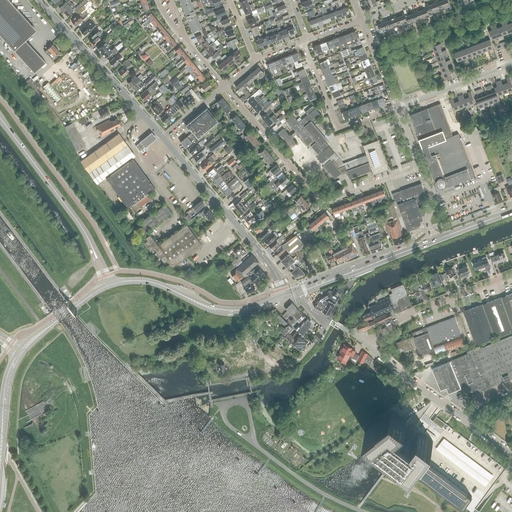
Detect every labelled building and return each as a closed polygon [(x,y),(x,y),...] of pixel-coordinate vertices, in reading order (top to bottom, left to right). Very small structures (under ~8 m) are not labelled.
[(0,0),(0,34),(34,72),(45,62),(22,36),(33,26),(9,0),(0,0)] [(59,7),(63,11),(71,3),(70,1),(68,0),(63,0),(65,2),(59,7)] [(89,0),(88,0),(87,1),(85,0),(84,0),(74,10),(78,14),(71,20),(75,25),(82,19),(80,16),(84,12),(87,15),(89,13),(90,15),(95,10),(93,8),(91,10),(89,8),(93,4),(89,0)] [(312,3),(317,0),(316,0),(308,0),(302,2),(305,9),(313,6),(312,3)] [(338,3),(343,15),(349,13),(347,7),(343,9),(341,3),(345,2),(343,0),(339,0),(337,1),(338,3)] [(438,0),(437,0),(436,1),(440,10),(443,9),(444,13),(446,12),(442,0),(439,2),(438,0)] [(443,0),(442,0),(446,12),(449,11),(447,7),(450,6),(448,0),(443,0)] [(436,11),(440,10),(436,1),(434,1),(434,3),(431,4),(436,16),(438,15),(436,11)] [(141,4),(143,9),(140,10),(140,12),(144,11),(144,10),(149,8),(146,2),(141,4)] [(181,6),(187,19),(196,16),(191,2),(181,6)] [(72,4),(71,3),(63,11),(67,16),(75,8),(74,6),(75,6),(73,3),(72,4)] [(336,18),(343,15),(338,3),(336,4),(338,10),(334,12),(336,18)] [(285,4),(278,7),(276,8),(277,11),(275,12),(275,13),(273,13),(275,18),(277,17),(281,16),(280,12),(287,9),(285,4)] [(425,5),(426,7),(429,14),(432,13),(433,17),(436,16),(431,4),(428,6),(427,4),(425,5)] [(249,5),(242,8),(245,14),(255,10),(254,8),(250,9),(249,5)] [(328,14),(330,20),(336,18),(334,12),(333,9),(331,5),(329,6),(330,10),(331,10),(332,13),(328,14)] [(325,15),(322,16),(321,17),(324,22),(330,20),(328,14),(327,14),(325,7),(323,8),(325,15)] [(424,9),(421,10),(426,22),(428,21),(426,17),(430,16),(429,14),(426,7),(424,7),(424,9)] [(214,12),(217,20),(220,19),(221,18),(220,16),(226,13),(224,8),(214,12)] [(313,20),(309,21),(311,27),(318,25),(315,19),(312,10),(308,12),(307,12),(308,15),(309,15),(310,18),(312,17),(313,20)] [(318,15),(319,17),(315,19),(318,25),(324,22),(321,17),(322,16),(321,14),(320,14),(319,10),(317,11),(318,15)] [(417,10),(415,11),(419,20),(422,19),(424,23),(426,22),(421,10),(418,12),(417,10)] [(414,13),(411,14),(415,26),(417,25),(416,21),(419,20),(415,11),(413,11),(414,13)] [(148,24),(150,22),(150,21),(154,18),(150,13),(146,16),(149,20),(146,22),(148,24)] [(402,15),(399,17),(404,28),(406,27),(404,23),(407,22),(405,15),(404,13),(402,14),(402,15)] [(415,26),(411,14),(407,16),(407,14),(405,15),(407,22),(408,24),(411,23),(413,27),(415,26)] [(192,33),(201,29),(196,16),(187,19),(192,33)] [(256,22),(259,20),(257,16),(247,20),(249,26),(256,23),(256,22)] [(396,16),(393,17),(397,26),(400,25),(401,29),(404,28),(399,17),(396,18),(396,16)] [(392,19),(389,21),(393,32),(395,31),(394,27),(397,26),(393,17),(391,18),(392,19)] [(152,29),(155,27),(154,27),(159,23),(154,18),(150,21),(150,22),(153,25),(150,27),(152,29)] [(220,19),(217,20),(210,23),(211,26),(217,24),(217,25),(219,24),(220,27),(222,26),(223,27),(230,24),(228,18),(221,21),(220,19)] [(84,35),(95,25),(90,20),(80,30),(84,35)] [(385,20),(383,21),(386,30),(389,29),(391,33),(393,32),(389,21),(386,22),(385,20)] [(511,32),(511,27),(510,23),(508,24),(506,20),(503,21),(508,33),(511,32)] [(277,27),(273,29),(275,33),(274,33),(277,40),(283,37),(280,31),(281,31),(277,21),(275,21),(277,27)] [(381,32),(386,30),(383,21),(380,22),(381,23),(378,25),(380,30),(378,30),(379,35),(382,34),(381,32)] [(508,33),(503,21),(501,22),(502,26),(500,27),(503,35),(508,33)] [(113,22),(108,26),(112,31),(117,27),(113,22)] [(291,27),(288,28),(287,29),(289,35),(296,33),(293,26),(291,22),(289,23),(291,27)] [(163,28),(159,23),(154,27),(155,27),(157,30),(155,32),(156,34),(159,32),(158,32),(163,28)] [(285,29),(281,31),(280,31),(283,37),(289,35),(287,29),(288,28),(286,24),(284,25),(285,29)] [(503,35),(500,27),(497,28),(495,24),(493,25),(498,37),(503,35)] [(498,37),(493,25),(490,26),(492,30),(489,31),(492,40),(498,37)] [(161,39),(163,37),(167,33),(163,28),(158,32),(159,32),(162,35),(159,37),(161,39)] [(227,37),(234,34),(232,28),(225,31),(224,29),(216,32),(217,35),(222,33),(224,37),(227,36),(227,37)] [(267,31),(269,35),(268,36),(270,42),(277,40),(274,33),(275,33),(273,29),(273,28),(267,30),(267,31)] [(100,38),(98,35),(101,33),(99,30),(98,31),(97,29),(94,32),(95,33),(89,39),(93,44),(100,38)] [(200,44),(205,49),(210,45),(209,44),(212,42),(209,39),(212,37),(209,33),(206,34),(206,33),(207,33),(205,29),(201,31),(204,38),(203,39),(201,34),(195,36),(197,41),(198,41),(199,44),(200,44)] [(260,30),(258,31),(260,34),(261,33),(263,38),(262,38),(264,44),(270,42),(268,36),(269,35),(267,31),(265,32),(267,36),(263,38),(260,30)] [(258,47),(264,44),(262,38),(263,38),(261,33),(260,34),(258,31),(253,33),(254,36),(259,34),(260,39),(256,41),(258,47)] [(356,31),(349,33),(352,39),(356,38),(357,41),(355,42),(357,46),(361,44),(358,37),(356,31)] [(165,44),(167,42),(171,38),(167,33),(163,37),(166,40),(163,43),(165,44)] [(355,45),(352,39),(349,33),(343,35),(346,42),(346,41),(350,40),(352,46),(355,45)] [(48,35),(38,45),(40,47),(50,37),(48,35)] [(343,35),(338,38),(340,44),(341,44),(344,42),(347,48),(349,47),(346,41),(346,42),(343,35)] [(97,49),(101,53),(108,47),(111,45),(108,42),(109,41),(106,37),(101,41),(103,43),(97,49)] [(176,43),(171,38),(167,42),(169,45),(164,49),(167,51),(172,47),(176,43)] [(338,38),(332,40),(334,46),(335,46),(339,44),(341,50),(343,49),(341,44),(340,44),(338,38)] [(234,60),(236,59),(241,55),(236,50),(233,43),(236,42),(235,39),(226,43),(227,45),(225,45),(223,46),(224,48),(231,45),(234,52),(230,55),(234,60)] [(484,40),(484,41),(488,50),(493,48),(490,39),(487,40),(486,39),(484,40)] [(336,50),(335,46),(334,46),(332,40),(326,42),(328,48),(329,48),(333,47),(334,51),(336,50)] [(483,52),(488,50),(484,41),(482,42),(481,41),(479,41),(479,43),(483,52)] [(205,49),(209,54),(214,50),(211,46),(214,44),(212,42),(209,44),(210,45),(205,49)] [(326,42),(320,44),(322,50),(323,50),(327,49),(328,53),(329,55),(331,54),(329,48),(328,48),(326,42)] [(433,52),(441,49),(440,46),(444,45),(443,42),(431,46),(433,52)] [(478,54),(483,52),(479,43),(477,44),(476,42),(474,43),(474,45),(478,54)] [(108,47),(101,53),(105,58),(111,52),(113,54),(117,51),(123,46),(120,43),(115,47),(114,46),(110,50),(108,47)] [(43,53),(46,55),(50,51),(55,56),(59,52),(52,44),(48,48),(43,53)] [(325,56),(323,50),(322,50),(320,44),(314,46),(317,53),(321,51),(322,54),(318,56),(319,59),(325,56)] [(468,45),(469,47),(473,56),(478,54),(474,45),(472,46),(471,44),(468,45)] [(123,46),(117,51),(120,54),(126,49),(123,46)] [(357,51),(358,54),(359,55),(365,53),(363,46),(357,49),(356,49),(352,50),(353,53),(357,51)] [(468,58),(473,56),(469,47),(467,48),(466,46),(463,47),(464,49),(468,58)] [(179,56),(183,52),(179,47),(174,50),(178,54),(175,56),(176,58),(179,56)] [(458,49),(459,51),(462,60),(468,58),(464,49),(461,50),(461,48),(458,49)] [(457,62),(462,60),(459,51),(456,52),(456,50),(453,51),(457,62)] [(181,63),(183,61),(188,57),(183,52),(179,56),(182,59),(179,61),(181,63)] [(219,58),(221,56),(218,53),(217,52),(211,56),(215,61),(219,58)] [(435,57),(437,62),(445,59),(444,57),(448,55),(447,52),(435,57)] [(117,60),(120,58),(121,56),(118,53),(114,57),(109,62),(113,67),(114,66),(115,66),(117,64),(116,64),(119,62),(117,60)] [(293,61),(295,66),(294,66),(295,68),(302,66),(301,62),(298,64),(297,60),(300,59),(297,53),(291,55),(294,61),(293,61)] [(361,61),(368,58),(365,53),(359,55),(358,54),(354,56),(355,58),(359,56),(361,60),(361,61)] [(224,60),(228,65),(234,60),(230,55),(224,60)] [(291,55),(285,57),(288,63),(287,63),(290,70),(293,69),(292,66),(291,67),(289,63),(293,61),(294,61),(291,55)] [(225,68),(227,67),(228,65),(224,60),(221,56),(219,58),(222,62),(218,66),(222,71),(222,70),(223,71),(226,69),(225,68)] [(185,68),(188,66),(192,62),(188,57),(183,61),(186,64),(184,66),(185,68)] [(283,65),(287,63),(288,63),(285,57),(279,59),(282,65),(281,66),(284,73),(286,72),(283,65)] [(362,62),(363,66),(363,67),(370,64),(368,58),(361,61),(361,60),(357,62),(357,63),(357,64),(362,62)] [(279,59),(274,61),(276,68),(275,68),(278,75),(280,74),(278,67),(281,66),(282,65),(279,59)] [(332,63),(330,64),(328,59),(320,63),(322,68),(328,66),(329,67),(333,65),(332,63)] [(126,68),(130,63),(127,60),(122,64),(124,67),(118,72),(123,77),(129,71),(126,68)] [(272,69),(275,68),(276,68),(274,61),(268,64),(269,66),(270,69),(269,70),(271,75),(273,74),(272,69)] [(189,73),(190,73),(192,71),(196,67),(192,62),(188,66),(191,69),(188,72),(189,73)] [(372,70),(370,64),(363,67),(363,66),(359,68),(360,69),(364,68),(365,71),(366,73),(372,70)] [(439,67),(442,74),(452,70),(451,68),(448,68),(447,64),(439,67)] [(331,72),(331,73),(335,71),(335,69),(330,70),(329,67),(328,66),(322,68),(324,74),(331,72)] [(194,78),(196,76),(200,72),(196,67),(192,71),(190,73),(193,76),(192,77),(194,78)] [(258,76),(257,76),(259,78),(264,74),(258,67),(254,71),(258,76)] [(298,73),(300,76),(300,77),(306,74),(304,68),(298,71),(293,72),(294,75),(298,73)] [(366,74),(368,77),(368,78),(375,75),(372,70),(366,73),(365,71),(361,73),(362,75),(366,74)] [(452,70),(442,74),(444,81),(452,78),(450,73),(452,72),(452,70)] [(258,76),(254,71),(249,75),(253,80),(257,76),(258,76)] [(205,77),(200,72),(196,76),(199,80),(197,82),(198,83),(201,81),(205,77)] [(333,77),(333,78),(338,76),(337,74),(333,76),(331,73),(331,72),(324,74),(327,80),(333,77)] [(128,83),(131,87),(138,80),(142,77),(140,74),(136,78),(134,75),(131,78),(132,79),(128,83)] [(298,79),(299,83),(302,82),(302,83),(309,80),(306,74),(300,77),(300,76),(295,78),(296,80),(298,79)] [(53,85),(62,77),(60,75),(52,83),(53,85)] [(152,75),(144,83),(146,85),(154,78),(152,75)] [(253,80),(249,75),(244,79),(248,83),(253,80)] [(377,81),(375,75),(368,78),(368,77),(364,79),(365,81),(369,79),(371,84),(377,81)] [(333,77),(327,80),(329,86),(335,83),(336,84),(340,82),(339,80),(335,82),(333,78),(333,77)] [(248,83),(244,79),(240,83),(244,87),(246,85),(252,93),(254,91),(248,83)] [(143,85),(138,80),(131,87),(135,90),(139,86),(140,87),(143,85)] [(305,89),(311,86),(309,80),(302,83),(302,82),(299,83),(298,84),(300,89),(304,88),(305,89)] [(498,81),(503,94),(508,92),(505,83),(502,84),(501,80),(498,81)] [(155,92),(153,89),(158,85),(155,81),(139,95),(144,101),(150,95),(151,96),(155,92)] [(498,96),(503,94),(498,81),(496,82),(497,86),(494,87),(496,91),(498,96)] [(56,102),(62,97),(48,82),(42,87),(56,102)] [(204,91),(210,86),(207,82),(201,87),(199,89),(201,92),(204,90),(204,91)] [(329,86),(331,92),(338,89),(338,90),(343,88),(342,86),(341,86),(340,82),(336,84),(335,83),(329,86)] [(239,91),(241,90),(245,95),(243,96),(245,99),(250,95),(248,92),(244,87),(240,83),(235,87),(239,91)] [(163,84),(158,88),(163,94),(168,89),(163,84)] [(305,90),(307,93),(307,94),(314,92),(311,86),(305,89),(304,88),(300,89),(301,91),(305,90)] [(338,89),(331,92),(334,97),(340,95),(345,94),(344,91),(340,93),(338,90),(338,89)] [(499,100),(498,96),(496,91),(493,92),(493,91),(490,92),(491,93),(494,102),(499,100)] [(188,96),(186,98),(190,103),(194,100),(190,95),(191,94),(188,92),(186,94),(188,96)] [(307,94),(307,93),(302,95),(303,97),(308,95),(309,100),(316,98),(314,92),(307,94)] [(475,103),(471,92),(468,93),(469,97),(467,98),(470,105),(475,103)] [(182,105),(178,100),(177,99),(176,96),(174,93),(171,96),(176,101),(175,102),(179,107),(182,105)] [(377,100),(379,106),(385,104),(382,98),(383,97),(381,93),(376,95),(378,99),(377,100)] [(494,102),(491,93),(488,94),(488,93),(485,94),(486,95),(489,104),(494,102)] [(248,102),(252,107),(262,99),(261,97),(260,98),(257,94),(248,102)] [(489,104),(486,95),(483,96),(483,94),(480,95),(481,97),(484,106),(489,104)] [(378,99),(376,95),(374,96),(374,97),(370,98),(372,102),(371,102),(373,108),(379,106),(377,100),(378,99)] [(470,105),(467,98),(464,99),(463,95),(460,96),(464,107),(470,105)] [(164,112),(165,113),(160,118),(164,123),(170,118),(169,117),(180,108),(175,103),(176,102),(171,96),(166,101),(171,106),(164,112)] [(484,106),(481,97),(478,98),(477,96),(475,97),(479,108),(484,106)] [(186,107),(190,103),(186,98),(183,100),(181,97),(179,100),(181,103),(182,102),(186,107)] [(216,102),(221,107),(226,103),(221,97),(216,102)] [(372,102),(370,98),(370,97),(368,98),(369,102),(366,104),(365,104),(367,110),(373,108),(371,102),(372,102)] [(459,109),(457,101),(454,102),(453,98),(450,99),(454,111),(459,109)] [(262,99),(252,107),(256,112),(261,108),(263,111),(271,104),(269,101),(264,105),(262,102),(264,101),(262,99)] [(359,106),(361,112),(367,110),(365,104),(366,104),(364,99),(362,100),(364,104),(360,106),(359,106)] [(162,109),(157,103),(156,101),(152,104),(154,106),(151,108),(156,114),(162,109)] [(353,108),(356,115),(361,112),(359,106),(360,106),(358,101),(356,102),(358,107),(354,108),(353,108)] [(231,108),(226,103),(221,107),(224,111),(223,112),(224,114),(226,113),(231,108)] [(458,133),(452,136),(440,103),(427,108),(424,109),(410,115),(416,133),(417,133),(419,139),(419,140),(422,149),(423,148),(426,157),(435,182),(436,182),(436,183),(436,184),(437,185),(438,186),(439,187),(440,187),(441,188),(442,188),(442,187),(443,187),(444,187),(445,186),(446,187),(465,179),(468,178),(474,176),(471,167),(458,133)] [(261,118),(265,122),(273,114),(274,113),(270,109),(273,106),(271,104),(263,111),(266,114),(261,118)] [(347,110),(350,117),(356,115),(353,108),(354,108),(353,104),(350,104),(352,109),(348,110),(347,110)] [(292,115),(286,120),(295,131),(289,136),(283,128),(278,133),(290,148),(296,143),(291,138),(297,133),(296,133),(311,121),(313,119),(314,120),(320,115),(312,105),(305,112),(307,115),(301,120),(298,122),(296,120),(292,115)] [(345,106),(346,111),(341,113),(344,119),(350,117),(347,110),(348,110),(347,106),(345,106)] [(101,117),(109,112),(106,107),(101,109),(100,109),(92,113),(94,116),(99,114),(101,117)] [(185,125),(189,130),(190,129),(192,132),(187,136),(186,137),(180,142),(185,147),(191,142),(194,140),(196,142),(219,122),(206,107),(185,125)] [(231,119),(235,124),(240,120),(236,114),(231,119)] [(275,117),(273,114),(265,122),(268,126),(273,122),(273,123),(276,120),(274,117),(275,117)] [(84,117),(79,120),(82,125),(87,122),(84,117)] [(114,129),(121,126),(117,118),(110,121),(109,120),(96,126),(101,137),(115,130),(114,129)] [(240,120),(235,124),(238,128),(237,128),(239,130),(236,132),(238,134),(241,132),(239,130),(245,125),(240,120)] [(326,140),(311,121),(296,133),(297,133),(307,146),(308,147),(307,148),(314,156),(315,155),(316,156),(323,165),(324,165),(334,178),(339,174),(341,174),(343,173),(344,172),(346,172),(349,178),(367,172),(371,170),(373,174),(373,175),(388,169),(388,170),(388,169),(387,166),(377,141),(378,140),(377,140),(362,146),(363,146),(366,155),(358,158),(343,164),(328,146),(324,142),(326,140)] [(77,151),(85,147),(72,122),(64,126),(77,151)] [(152,131),(140,140),(145,146),(157,137),(152,131)] [(245,135),(245,136),(244,136),(242,134),(240,136),(242,139),(244,137),(246,139),(247,138),(249,141),(255,137),(250,131),(245,135)] [(89,173),(127,145),(119,134),(81,161),(89,173)] [(215,138),(212,136),(203,144),(205,147),(215,138)] [(259,143),(255,137),(249,141),(252,145),(251,146),(253,147),(251,149),(253,152),(255,149),(254,147),(259,143)] [(221,139),(210,149),(213,153),(225,143),(221,139)] [(201,148),(200,146),(204,143),(203,141),(201,141),(198,144),(196,142),(188,148),(189,150),(188,151),(191,154),(192,153),(193,154),(201,148)] [(144,147),(140,142),(136,146),(140,151),(144,147)] [(234,148),(231,143),(226,147),(230,152),(234,148)] [(138,200),(155,188),(133,158),(135,156),(127,145),(89,173),(97,184),(106,178),(128,208),(131,205),(138,200)] [(261,155),(264,158),(269,154),(264,148),(259,153),(258,153),(257,151),(254,153),(256,155),(258,154),(260,156),(261,155)] [(197,163),(205,157),(201,151),(193,158),(197,163)] [(212,165),(211,163),(214,160),(216,158),(213,154),(208,158),(200,165),(204,170),(209,166),(210,167),(212,165)] [(269,154),(264,158),(267,161),(265,162),(267,164),(265,166),(264,167),(266,169),(267,168),(267,169),(270,166),(268,164),(274,159),(269,154)] [(229,166),(235,161),(233,158),(227,163),(229,166)] [(267,179),(270,182),(276,177),(274,174),(280,169),(276,164),(270,170),(267,172),(271,176),(267,179)] [(210,177),(222,167),(221,165),(215,169),(213,167),(207,173),(210,177)] [(213,180),(220,175),(218,173),(223,169),(222,167),(210,177),(213,180)] [(220,175),(213,180),(216,184),(231,172),(229,170),(221,177),(220,175)] [(231,172),(216,184),(219,188),(226,182),(224,180),(232,174),(231,172)] [(504,181),(502,174),(496,177),(499,183),(504,181)] [(276,177),(270,182),(268,184),(273,189),(280,183),(282,185),(289,180),(285,175),(279,180),(276,177)] [(226,182),(219,188),(222,192),(237,179),(235,178),(227,184),(226,182)] [(237,179),(222,192),(225,195),(232,190),(230,188),(238,181),(237,179)] [(248,179),(244,182),(247,187),(248,186),(249,188),(252,185),(251,184),(252,184),(248,179)] [(341,185),(339,180),(330,183),(332,189),(341,185)] [(401,213),(407,231),(419,227),(421,224),(419,221),(423,219),(422,215),(424,214),(426,212),(425,209),(424,207),(421,206),(420,202),(430,199),(428,194),(425,195),(421,183),(392,194),(395,201),(397,200),(400,211),(406,209),(407,211),(401,213)] [(290,194),(296,189),(292,184),(286,189),(281,194),(283,196),(288,192),(290,194)] [(501,190),(502,190),(501,186),(495,187),(496,192),(493,193),(496,202),(504,200),(501,190)] [(385,194),(383,189),(377,192),(379,197),(383,196),(385,200),(387,199),(386,194),(385,194)] [(381,201),(379,197),(377,192),(370,194),(373,200),(373,199),(377,198),(379,202),(381,201)] [(375,204),(373,199),(373,200),(370,194),(364,197),(366,202),(367,202),(371,200),(372,205),(375,204)] [(294,204),(296,207),(305,200),(302,197),(303,197),(301,195),(300,195),(294,200),(296,202),(294,204)] [(368,206),(367,202),(366,202),(364,197),(358,199),(360,204),(364,203),(366,207),(368,206)] [(234,205),(237,210),(243,205),(241,202),(242,201),(241,199),(234,205)] [(362,208),(360,204),(358,199),(351,201),(353,207),(354,206),(358,205),(359,209),(362,208)] [(138,200),(131,205),(135,210),(142,205),(138,200)] [(301,208),(303,210),(309,205),(308,204),(309,204),(307,202),(307,203),(305,200),(296,207),(299,210),(301,208)] [(201,201),(191,209),(194,213),(204,205),(201,201)] [(355,211),(354,206),(353,207),(351,201),(345,204),(347,209),(348,209),(352,207),(353,212),(355,211)] [(243,205),(237,210),(241,215),(247,210),(247,209),(248,208),(247,207),(249,205),(246,202),(243,205)] [(137,224),(138,225),(143,233),(172,212),(166,204),(137,224)] [(349,213),(348,209),(347,209),(345,204),(339,206),(341,211),(345,210),(347,214),(349,213)] [(343,216),(341,211),(339,206),(332,209),(334,214),(339,212),(340,216),(343,216)] [(295,212),(291,207),(286,212),(290,216),(295,212)] [(124,211),(120,214),(126,223),(133,218),(127,210),(126,211),(125,209),(124,211)] [(210,220),(214,216),(208,210),(206,212),(204,210),(200,213),(203,216),(205,215),(210,220)] [(330,216),(332,220),(334,218),(331,215),(327,210),(325,212),(329,216),(330,216)] [(329,216),(325,212),(320,216),(324,221),(328,218),(330,221),(332,220),(330,216),(329,216)] [(260,222),(264,219),(262,216),(262,217),(260,214),(251,217),(246,221),(250,225),(253,222),(252,222),(256,221),(256,220),(258,220),(260,222)] [(327,224),(324,221),(320,216),(314,220),(319,226),(319,225),(322,223),(325,226),(327,224)] [(392,239),(394,245),(404,241),(403,239),(405,238),(398,219),(384,223),(388,234),(389,234),(391,239),(392,239)] [(296,225),(293,220),(285,226),(288,231),(296,225)] [(322,229),(319,225),(319,226),(314,220),(309,225),(310,227),(308,229),(311,233),(314,230),(314,229),(317,227),(320,230),(322,229)] [(382,239),(376,222),(375,220),(366,223),(367,225),(366,226),(369,233),(370,236),(372,236),(377,251),(382,249),(381,246),(379,240),(382,239)] [(268,226),(271,224),(268,221),(264,223),(260,226),(259,224),(253,229),(257,233),(259,231),(260,232),(263,229),(266,225),(268,226)] [(152,233),(150,234),(145,237),(148,240),(144,243),(150,251),(154,249),(156,252),(155,253),(156,255),(158,254),(164,262),(168,259),(173,266),(201,246),(186,225),(158,245),(151,236),(153,235),(152,233)] [(262,239),(272,230),(269,227),(266,230),(265,228),(258,234),(259,235),(259,236),(262,239)] [(269,244),(276,237),(278,236),(274,231),(272,233),(272,232),(265,239),(264,241),(267,244),(268,243),(269,244)] [(287,245),(284,248),(289,254),(292,252),(293,252),(295,251),(299,259),(301,263),(304,262),(302,257),(303,256),(299,250),(306,247),(296,234),(285,242),(287,245)] [(272,250),(282,242),(285,239),(284,237),(282,235),(278,238),(269,246),(272,250)] [(359,238),(363,252),(369,251),(366,243),(369,242),(368,237),(365,238),(363,235),(359,236),(359,238)] [(370,236),(368,237),(370,241),(370,240),(372,243),(369,244),(371,249),(372,253),(377,251),(372,236),(370,236)] [(351,242),(338,249),(338,250),(333,253),(336,260),(338,264),(344,261),(345,262),(358,256),(351,242)] [(284,248),(286,246),(284,244),(281,247),(281,246),(274,252),(275,253),(278,256),(284,251),(283,249),(284,248)] [(232,248),(228,251),(230,254),(233,251),(239,257),(236,259),(238,261),(240,259),(246,253),(240,245),(235,250),(232,248)] [(326,256),(329,263),(336,260),(333,253),(331,250),(328,251),(330,254),(329,255),(328,253),(325,254),(326,256)] [(281,260),(291,272),(301,264),(297,257),(293,252),(292,252),(289,254),(288,254),(281,260)] [(493,264),(506,259),(504,252),(495,256),(491,258),(493,264)] [(238,281),(256,264),(259,262),(252,254),(230,273),(233,277),(234,276),(238,281)] [(482,260),(473,263),(475,269),(484,266),(486,270),(490,268),(486,256),(481,258),(482,260)] [(308,272),(314,269),(310,259),(304,261),(304,262),(308,272)] [(301,264),(291,272),(295,277),(304,273),(300,270),(302,268),(301,264)] [(257,265),(247,274),(254,282),(259,277),(260,279),(265,275),(257,265)] [(467,266),(459,269),(456,270),(458,275),(459,278),(466,276),(465,274),(469,273),(467,266)] [(445,270),(446,270),(445,270),(446,273),(444,274),(447,281),(449,280),(449,278),(453,276),(454,280),(458,278),(456,274),(453,267),(445,270)] [(441,282),(441,281),(443,279),(441,274),(439,275),(438,273),(430,276),(434,285),(441,282)] [(256,290),(254,287),(253,283),(254,282),(247,274),(244,277),(245,278),(241,282),(244,286),(249,282),(251,285),(245,288),(247,294),(256,290)] [(430,285),(428,286),(424,279),(419,281),(423,289),(426,287),(428,291),(432,290),(430,285)] [(413,284),(407,286),(411,294),(415,292),(417,296),(420,295),(419,290),(416,291),(413,284)] [(391,290),(392,293),(389,295),(390,297),(389,297),(394,308),(398,306),(400,311),(411,306),(403,285),(391,290)] [(331,295),(332,296),(333,295),(338,298),(338,297),(337,297),(340,290),(335,287),(332,292),(331,293),(332,294),(331,295)] [(331,299),(332,296),(331,295),(332,294),(331,293),(332,292),(330,291),(319,297),(324,299),(328,297),(331,299)] [(511,293),(501,298),(511,328),(511,293)] [(324,299),(319,297),(314,307),(322,312),(329,315),(338,298),(333,295),(332,296),(331,299),(328,297),(324,299)] [(389,297),(375,303),(376,304),(370,307),(372,311),(361,315),(364,322),(370,319),(371,320),(375,318),(375,317),(394,308),(389,297)] [(463,311),(463,312),(459,313),(471,346),(475,345),(476,347),(482,345),(493,340),(493,338),(511,330),(511,328),(501,298),(480,305),(463,311)] [(282,315),(283,317),(295,306),(292,303),(285,309),(287,311),(282,315)] [(283,317),(285,319),(286,320),(288,318),(287,317),(290,314),(292,316),(298,310),(295,306),(283,317)] [(291,320),(288,323),(289,324),(302,313),(298,310),(292,316),(294,317),(294,318),(291,320)] [(393,317),(390,311),(381,316),(373,319),(373,320),(368,322),(367,321),(364,322),(360,323),(360,324),(357,326),(356,325),(351,327),(355,331),(359,332),(371,328),(376,325),(393,317)] [(302,313),(289,324),(294,329),(295,328),(298,326),(295,322),(297,321),(299,323),(305,317),(302,313)] [(277,316),(278,318),(273,322),(277,322),(284,324),(285,325),(280,330),(285,334),(288,330),(290,332),(292,328),(293,330),(294,329),(289,324),(288,323),(287,323),(286,322),(279,314),(277,316)] [(428,332),(433,344),(461,334),(454,317),(426,327),(428,332)] [(298,325),(298,326),(295,328),(302,334),(311,324),(311,322),(307,319),(305,322),(304,321),(300,327),(298,325)] [(425,328),(422,329),(411,333),(413,338),(413,337),(420,355),(434,350),(433,345),(433,344),(428,332),(426,327),(425,328)] [(289,333),(290,332),(288,330),(285,334),(283,336),(289,341),(288,342),(288,343),(288,344),(289,344),(290,344),(290,343),(291,343),(300,350),(308,341),(299,333),(299,334),(296,331),(293,335),(294,336),(293,337),(289,333)] [(247,352),(255,351),(255,346),(252,346),(251,334),(245,334),(247,352)] [(437,356),(465,345),(461,335),(433,346),(437,356)] [(511,335),(502,339),(511,362),(511,335)] [(403,352),(411,349),(407,338),(396,343),(398,349),(402,348),(403,352)] [(455,390),(458,388),(458,389),(459,388),(463,399),(469,397),(511,378),(511,362),(502,339),(481,348),(480,346),(478,346),(477,347),(475,348),(475,347),(474,348),(473,349),(472,349),(471,350),(471,349),(470,350),(466,351),(467,353),(450,361),(447,362),(443,364),(432,368),(441,389),(453,384),(454,386),(455,390)] [(357,361),(363,364),(364,361),(370,364),(373,359),(367,354),(362,351),(359,356),(354,353),(355,351),(348,347),(344,345),(342,348),(341,351),(341,352),(337,359),(346,363),(347,360),(348,358),(349,356),(351,358),(352,360),(355,362),(357,361)] [(248,368),(259,368),(258,352),(247,352),(248,368)] [(245,370),(245,369),(244,364),(243,357),(237,358),(237,355),(232,356),(233,363),(230,363),(224,364),(224,363),(218,364),(219,373),(225,371),(225,372),(230,371),(230,373),(245,370)] [(433,444),(419,434),(412,443),(397,431),(406,424),(392,413),(364,436),(378,447),(395,460),(396,461),(411,472),(413,470),(463,507),(472,496),(421,460),(424,456),(433,444)] [(445,423),(436,417),(433,421),(442,428),(445,423)] [(493,476),(443,438),(436,448),(485,485),(493,476)]
